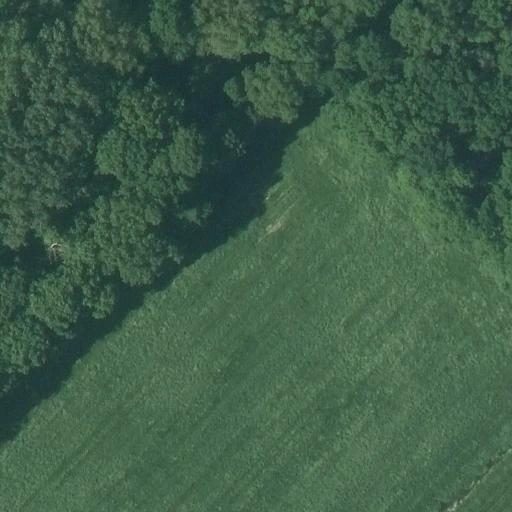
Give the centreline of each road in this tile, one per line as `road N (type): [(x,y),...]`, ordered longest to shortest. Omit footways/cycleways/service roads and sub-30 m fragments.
road 1 (track): [(307,96),(0,411)]
road 2 (track): [(307,96),(511,290)]
road 3 (track): [(393,0),(307,96)]
